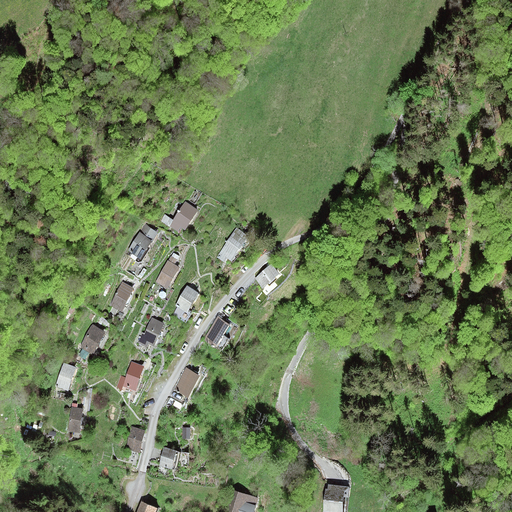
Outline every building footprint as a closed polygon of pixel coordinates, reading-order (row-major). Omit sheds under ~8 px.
[(198,209),(183,201),(172,221),(186,230),(198,209)] [(145,259),(163,231),(148,221),(130,250),(145,259)] [(248,236),(237,229),(218,258),(230,265),(248,236)] [(179,267),(168,261),(157,282),(168,288),(179,267)] [(272,264),(256,279),(265,289),(282,274),(272,264)] [(135,290),(122,284),(111,305),(124,312),(135,290)] [(199,293),(187,287),(177,306),(189,312),(199,293)] [(231,325),(220,317),(206,337),(218,345),(231,325)] [(163,325),(153,321),(146,335),(142,334),(138,343),(148,347),(150,343),(155,345),(163,325)] [(107,332),(94,324),(81,347),(95,354),(107,332)] [(144,367),(129,363),(122,385),(136,390),(144,367)] [(77,368),(65,364),(56,388),(69,392),(77,368)] [(203,376),(188,368),(176,391),(192,398),(203,376)] [(84,411),(69,409),(67,430),(81,432),(84,411)] [(146,432),(130,428),(126,447),(142,451),(146,432)] [(192,429),(182,429),(182,440),(191,440),(192,429)] [(179,451),(165,447),(160,466),(174,470),(179,451)] [(345,511),(348,486),(327,484),(324,511),(335,511),(345,511)] [(260,511),(265,496),(232,488),(226,511),(228,511),(260,511)] [(158,511),(159,508),(144,503),(140,511),(158,511)]
